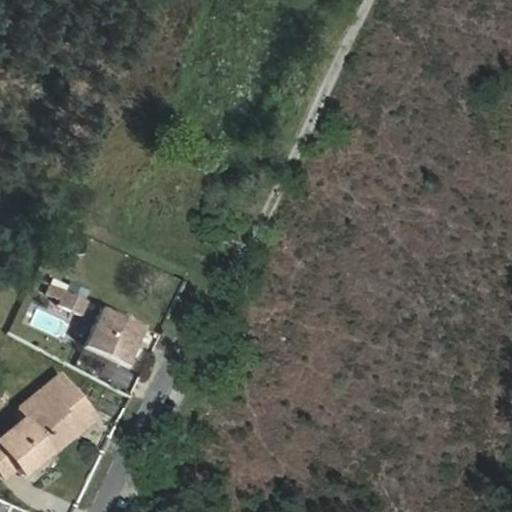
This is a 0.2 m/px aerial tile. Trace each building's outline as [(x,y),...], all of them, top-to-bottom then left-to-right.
[(78,314),(84,300),(48,282),(44,292),(57,298),(55,303),(78,314)] [(133,337),(139,326),(99,307),(80,345),(120,364),(130,344),(126,342),(130,335),(133,337)] [(0,438),(0,447),(15,466),(22,475),(77,433),(50,398),(0,438)] [(0,471),(3,475),(15,466),(0,447),(0,471)] [(19,511),(0,503),(0,511),(19,511)]
